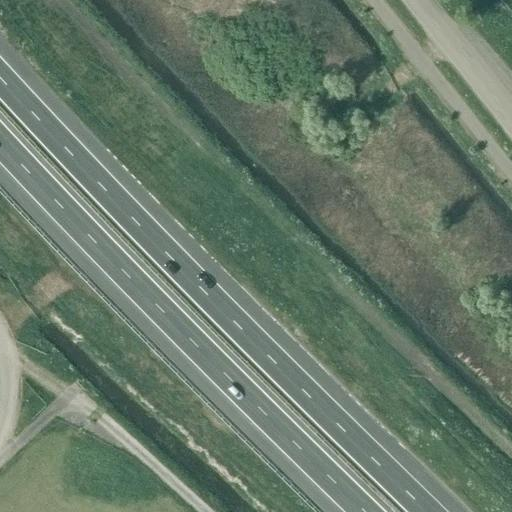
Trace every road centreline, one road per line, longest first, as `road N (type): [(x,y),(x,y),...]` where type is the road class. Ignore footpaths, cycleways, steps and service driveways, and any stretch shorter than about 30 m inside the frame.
road 1 (motorway): [(434,511),(0,63)]
road 2 (motorway): [(0,146),(358,511)]
road 3 (unknown): [(0,453),(41,418),(67,412),(183,511)]
road 4 (tertiary): [(511,129),(408,0)]
